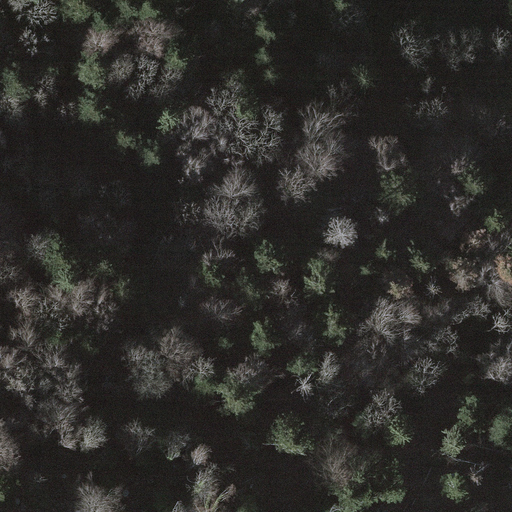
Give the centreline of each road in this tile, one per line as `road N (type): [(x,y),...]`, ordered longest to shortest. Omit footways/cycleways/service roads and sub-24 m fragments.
road 1 (track): [(0,128),(50,164),(82,175),(75,64),(61,0)]
road 2 (track): [(392,0),(511,46)]
